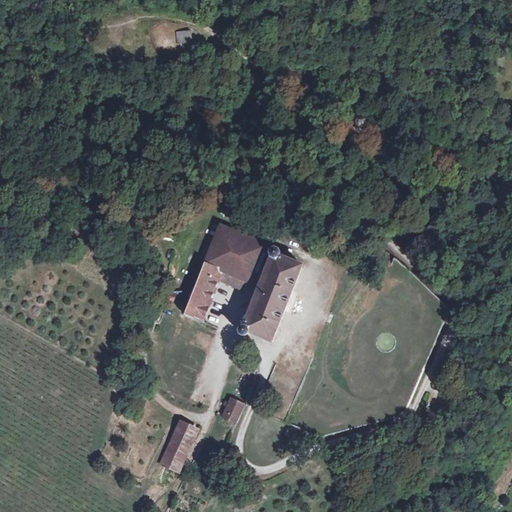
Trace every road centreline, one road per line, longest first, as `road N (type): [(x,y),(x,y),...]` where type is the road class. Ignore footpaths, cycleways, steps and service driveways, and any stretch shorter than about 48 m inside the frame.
road 1 (track): [(404,147),(332,128),(310,128),(295,141),(310,181),(450,297),(450,335),(411,416),(401,426),(255,472),(236,456),(249,403)]
road 2 (track): [(404,147),(280,63),(260,62),(215,95),(197,96),(214,71),(209,35),(252,15)]
